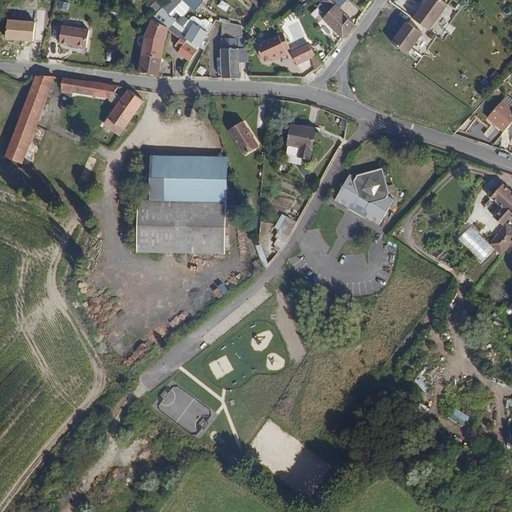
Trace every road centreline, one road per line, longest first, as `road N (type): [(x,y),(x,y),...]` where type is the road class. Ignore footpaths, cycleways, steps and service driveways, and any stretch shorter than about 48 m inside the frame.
road 1 (unclassified): [(312,91),(0,66)]
road 2 (track): [(285,257),(125,404)]
road 3 (unclassified): [(511,163),(348,104)]
